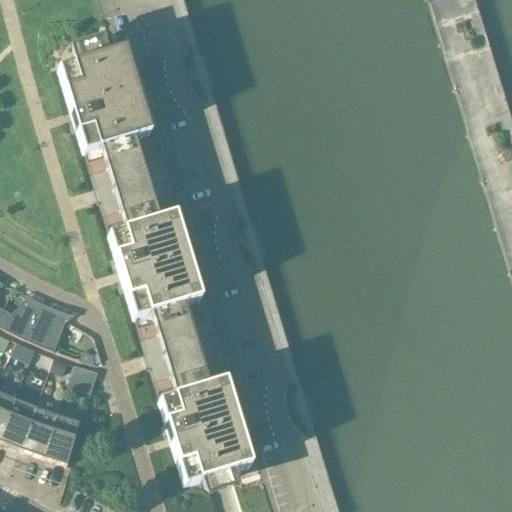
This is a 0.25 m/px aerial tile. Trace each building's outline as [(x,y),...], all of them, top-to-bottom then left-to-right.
[(248,469),(188,273),(122,53),(56,73),(119,283),(123,296),(132,324),(156,405),(163,427),(167,440),(169,448),(182,490),(204,483),(207,495),(219,492),(232,488),(229,475),(248,469)] [(52,355),(64,324),(66,325),(68,322),(22,301),(22,302),(23,302),(10,317),(1,312),(0,314),(0,331),(12,338),(32,347),(52,355)] [(91,367),(91,358),(80,355),(77,364),(93,369),(93,368),(91,367)] [(53,363),(49,374),(60,378),(64,367),(53,363)] [(72,369),(68,381),(75,383),(79,372),(72,369)] [(0,433),(13,402),(0,396),(0,433)] [(0,446),(18,453),(34,410),(13,402),(0,433),(0,446)] [(41,462),(55,418),(34,410),(18,453),(41,462)] [(65,469),(77,425),(55,418),(41,462),(65,469)]
